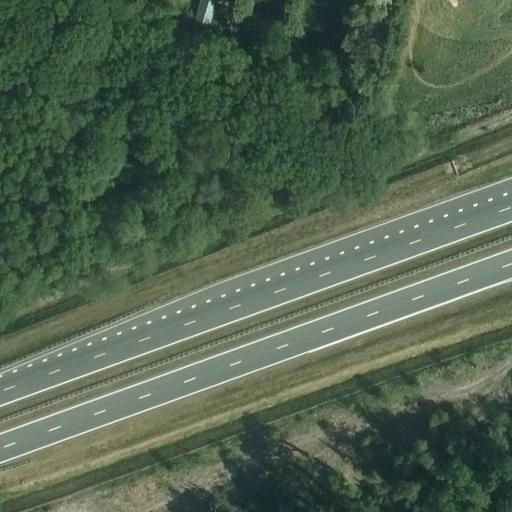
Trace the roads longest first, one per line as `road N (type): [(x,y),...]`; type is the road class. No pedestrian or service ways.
road 1 (trunk): [(511,208),(0,393)]
road 2 (trunk): [(0,449),(511,264)]
